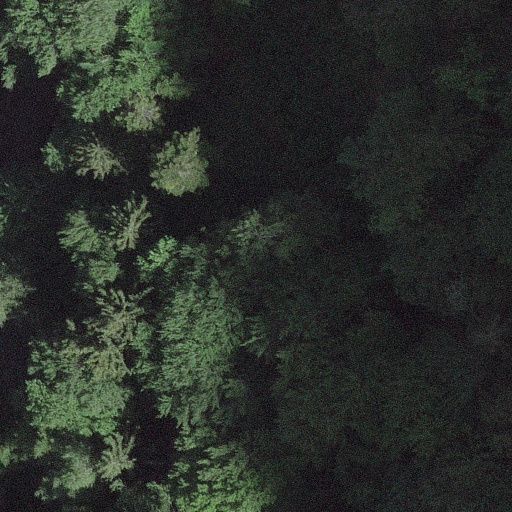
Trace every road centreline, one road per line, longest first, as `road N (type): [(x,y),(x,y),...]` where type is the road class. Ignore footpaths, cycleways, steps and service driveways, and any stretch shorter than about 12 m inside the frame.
road 1 (unclassified): [(57,0),(62,44),(1,241),(57,511)]
road 2 (unclassified): [(461,511),(488,282),(511,237)]
